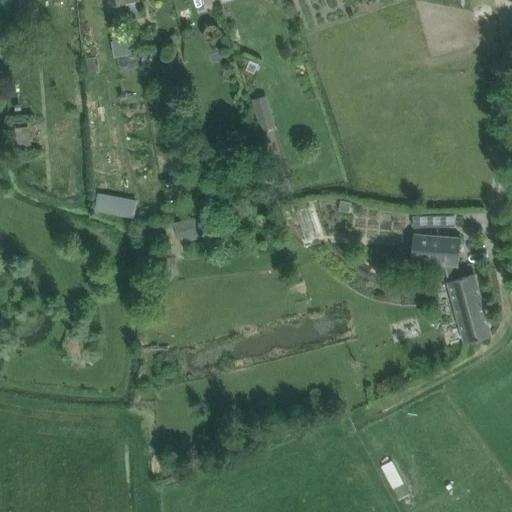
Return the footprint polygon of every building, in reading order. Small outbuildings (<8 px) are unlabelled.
[(27,16),(28,0),(12,0),(12,15),(27,16)] [(251,59),(246,69),(255,73),(259,63),(251,59)] [(259,130),(277,125),(268,94),(251,99),(259,130)] [(268,178),(253,188),(262,200),(276,190),(268,178)] [(133,217),(136,199),(100,192),(96,210),(133,217)] [(341,200),(339,210),(350,212),(352,202),(341,200)] [(181,243),(205,236),(199,215),(175,223),(181,243)] [(428,215),(414,215),(414,226),(428,226),(428,215)] [(412,232),(409,262),(445,265),(449,281),(460,278),(457,267),(460,237),(412,232)] [(467,341),(472,340),(491,335),(474,274),(449,281),(467,341)] [(393,461),(382,466),(399,499),(410,494),(393,461)]
